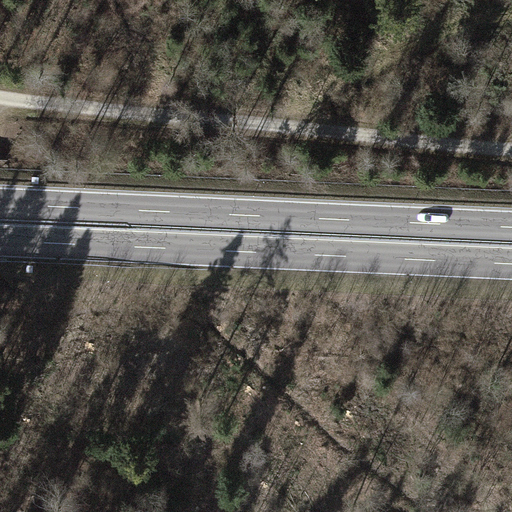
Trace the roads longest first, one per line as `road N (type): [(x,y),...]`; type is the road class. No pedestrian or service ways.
road 1 (track): [(511,149),(0,103)]
road 2 (trunk): [(0,241),(511,264)]
road 3 (trunk): [(511,227),(0,204)]
